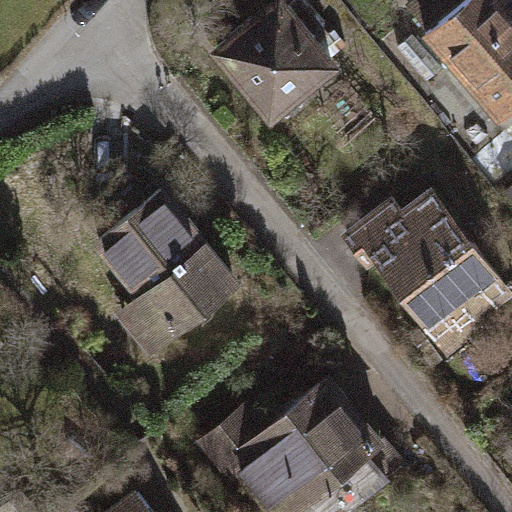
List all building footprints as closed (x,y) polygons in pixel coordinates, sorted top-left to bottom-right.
[(285,0),(284,0),(270,0),(254,14),(215,45),(265,105),(275,103),(286,107),(301,96),(302,82),(333,56),(313,28),(325,18),(311,0),(285,0)] [(255,0),(248,7),(254,14),(270,0),(284,0),(285,0),(255,0)] [(412,0),(410,2),(428,23),(424,27),(500,113),(511,102),(511,3),(509,0),(412,0)] [(412,29),(395,43),(424,76),(440,62),(412,29)] [(156,187),(137,206),(126,194),(104,215),(112,224),(97,238),(140,283),(127,295),(165,334),(234,269),(156,187)] [(431,187),(400,211),(409,222),(375,248),(437,328),(468,305),(471,309),(505,282),(431,187)] [(359,227),(375,248),(409,222),(400,211),(392,201),(359,227)] [(239,453),(286,511),(301,501),(309,511),(334,511),(401,460),(330,371),(264,422),(247,401),(206,433),(228,461),(239,453)] [(155,511),(141,490),(108,511),(155,511)]
